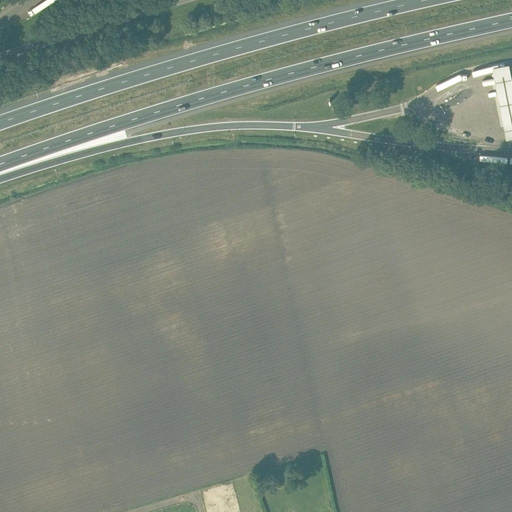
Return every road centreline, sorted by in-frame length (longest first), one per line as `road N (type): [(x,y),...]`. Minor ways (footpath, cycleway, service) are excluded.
road 1 (motorway): [(0,165),(266,80),(511,19)]
road 2 (motorway): [(427,0),(219,52),(0,122)]
road 3 (motorway): [(0,179),(185,129),(318,127)]
road 4 (motorway): [(182,0),(0,57)]
